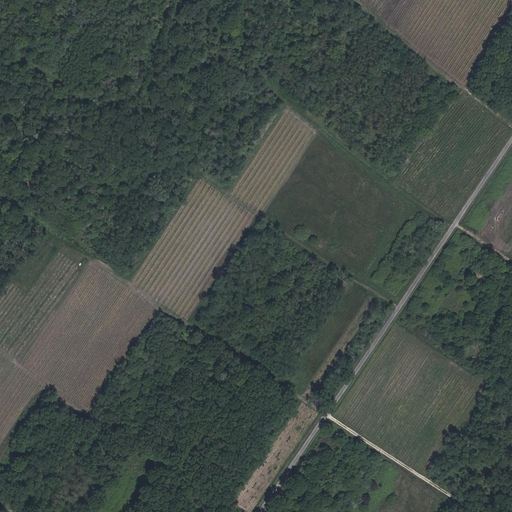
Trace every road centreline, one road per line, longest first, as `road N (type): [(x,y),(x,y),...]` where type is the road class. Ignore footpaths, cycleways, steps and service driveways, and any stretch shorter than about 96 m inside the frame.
road 1 (unclassified): [(260,511),(511,140)]
road 2 (track): [(326,414),(477,511)]
